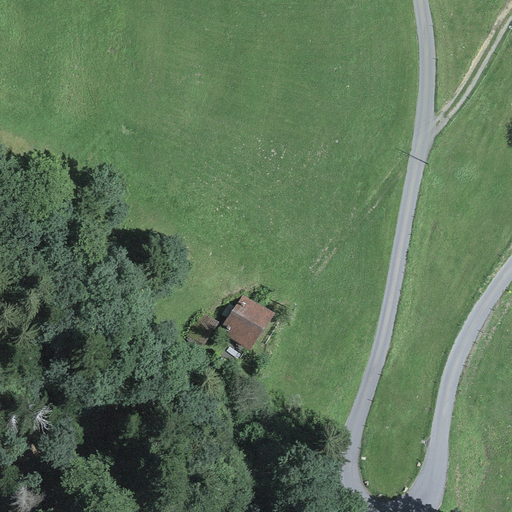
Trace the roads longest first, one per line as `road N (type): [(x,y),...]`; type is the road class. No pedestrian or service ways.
road 1 (unclassified): [(370,511),(351,491),(349,449),(385,329),(422,144),(427,60),(420,0)]
road 2 (unclassified): [(511,269),(457,358),(431,485),(410,511)]
road 3 (track): [(422,144),(455,107),(511,9)]
